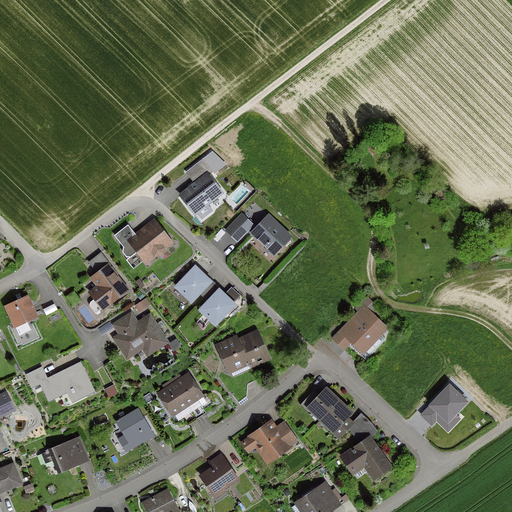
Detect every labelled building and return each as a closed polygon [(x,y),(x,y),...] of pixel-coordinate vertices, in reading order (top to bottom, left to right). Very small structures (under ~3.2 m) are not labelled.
[(195,184),(180,196),(193,213),(195,212),(201,219),(211,211),(206,204),(220,192),(207,175),(212,171),(203,159),(186,172),(195,184)] [(259,227),(247,217),(233,234),(244,243),(259,227)] [(298,239),(274,217),(256,236),(280,259),(298,239)] [(162,249),(161,247),(168,241),(155,223),(123,248),(122,252),(125,256),(129,257),(136,251),(144,260),(152,253),(154,255),(158,256),(162,253),(162,249)] [(90,307),(95,314),(125,290),(107,266),(109,265),(100,253),(88,262),(97,274),(91,278),(98,286),(90,293),(94,299),(90,302),(89,303),(89,305),(90,307)] [(181,279),(182,281),(176,287),(190,301),(208,282),(194,268),(188,274),(187,273),(181,279)] [(232,305),(218,291),(200,310),(214,324),(220,317),(221,318),(228,312),(226,311),(232,305)] [(364,295),(359,300),(364,304),(368,300),(364,295)] [(25,322),(36,317),(26,296),(4,307),(17,334),(19,334),(29,330),(25,322)] [(363,308),(340,331),(362,352),(385,329),(363,308)] [(131,328),(115,339),(126,356),(143,346),(144,341),(147,339),(149,340),(154,348),(165,342),(148,317),(137,324),(130,314),(124,317),(131,328)] [(248,363),(267,354),(258,335),(248,340),(247,337),(248,336),(248,335),(237,340),(249,367),(249,366),(248,363)] [(227,341),(215,346),(226,369),(229,368),(231,373),(234,375),(248,368),(248,367),(249,367),(237,340),(236,341),(227,345),(226,342),(227,342),(227,341)] [(74,401),(93,391),(79,363),(46,379),(40,368),(26,374),(32,387),(40,383),(48,400),(60,394),(59,391),(69,386),(71,389),(69,389),(71,393),(70,394),(74,401)] [(195,400),(202,395),(187,374),(172,384),(195,419),(204,413),(195,400)] [(172,384),(157,394),(171,416),(178,411),(186,424),(195,419),(172,384)] [(468,402),(450,385),(430,405),(448,422),(468,402)] [(302,402),(320,419),(337,401),(325,390),(318,398),(312,392),(302,402)] [(0,431),(0,414),(13,408),(6,392),(0,395),(0,433),(1,433),(0,431)] [(337,401),(320,419),(338,436),(348,426),(342,420),(349,412),(337,401)] [(116,422),(131,447),(152,434),(137,410),(116,422)] [(274,431),(269,423),(250,436),(251,437),(241,443),(247,451),(256,445),(267,461),(286,448),(285,447),(295,440),(283,424),(274,431)] [(354,436),(361,431),(357,425),(350,430),(354,436)] [(48,451),(57,472),(77,463),(75,458),(84,454),(77,438),(48,451)] [(373,478),(389,467),(368,438),(341,457),(350,470),(361,462),(373,478)] [(235,478),(223,461),(201,477),(211,491),(217,487),(220,489),(235,478)] [(0,492),(21,483),(12,464),(0,468),(0,492)] [(171,511),(177,509),(167,490),(141,504),(144,511),(171,511)] [(301,510),(302,511),(322,511),(330,507),(322,496),(320,497),(315,490),(298,502),(303,509),(301,510)]
